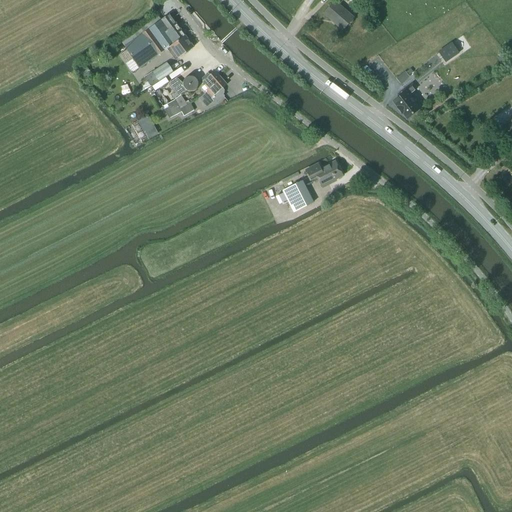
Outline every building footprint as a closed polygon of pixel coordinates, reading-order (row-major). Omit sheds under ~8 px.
[(343,30),(353,18),(334,2),(323,14),(332,22),(333,21),(343,30)] [(163,33),(166,36),(169,33),(169,32),(177,26),(169,15),(161,21),(168,30),(163,33)] [(168,30),(161,21),(135,40),(136,41),(125,48),(139,69),(167,49),(173,58),(176,56),(178,59),(193,48),(185,36),(176,42),(172,36),(168,39),(166,36),(163,33),(168,30)] [(172,36),(176,42),(185,36),(180,30),(183,28),(180,24),(177,26),(169,32),(169,33),(166,36),(168,39),(172,36)] [(452,43),(437,53),(444,64),(460,53),(452,43)] [(505,53),(500,56),(504,62),(509,58),(505,53)] [(159,82),(172,73),(166,63),(153,72),(159,82)] [(207,89),(219,78),(214,72),(208,77),(206,75),(202,79),(203,86),(203,87),(200,89),(203,93),(206,90),(207,89)] [(181,95),(186,92),(187,92),(189,93),(190,93),(192,93),(193,92),(195,92),(196,91),(197,90),(198,89),(198,87),(199,86),(199,85),(199,83),(198,82),(198,80),(197,79),(196,78),(195,77),(193,77),(192,76),(190,76),(189,76),(187,77),(186,77),(185,78),(184,79),(183,81),(182,82),(182,83),(176,79),(168,84),(174,93),(176,92),(179,97),(181,95)] [(224,90),(223,88),(226,85),(219,78),(207,89),(206,90),(203,93),(204,94),(199,99),(206,107),(214,100),(216,103),(224,96),(223,94),(224,94),(224,90)] [(408,96),(414,91),(410,85),(398,95),(399,97),(392,103),(406,120),(419,110),(408,96)] [(179,97),(174,100),(180,109),(187,105),(181,95),(179,97)] [(174,100),(163,107),(169,119),(181,112),(183,116),(194,111),(190,103),(187,105),(180,109),(174,100)] [(511,140),(511,119),(503,126),(511,140)] [(154,128),(150,120),(140,125),(144,133),(154,128)] [(316,176),(322,189),(328,185),(329,184),(342,177),(335,163),(321,170),(318,165),(306,171),(310,179),(316,176)] [(288,188),(288,189),(282,192),(290,208),(297,205),(299,210),(313,203),(302,182),(288,188)]
